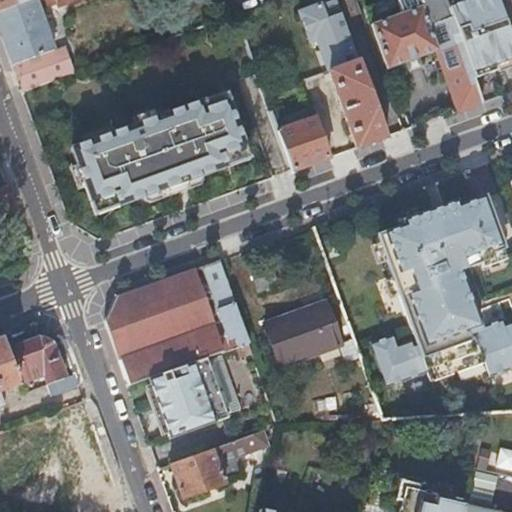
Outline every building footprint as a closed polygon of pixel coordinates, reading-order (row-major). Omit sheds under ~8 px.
[(38,0),(28,0),(0,10),(0,30),(13,66),(56,50),(41,8),(38,0)] [(0,0),(0,10),(28,0),(0,0)] [(38,0),(41,8),(57,3),(58,5),(71,0),(38,0)] [(387,137),(337,0),(333,0),(300,12),(310,41),(317,39),(356,148),(387,137)] [(474,80),(444,0),(396,0),(402,14),(371,25),(370,25),(386,69),(436,51),(458,111),(459,111),(482,102),(474,80)] [(507,27),(497,0),(444,0),(474,80),(496,72),(493,65),(511,57),(511,39),(510,35),(507,27)] [(511,0),(497,0),(507,27),(511,24),(511,0)] [(56,50),(13,66),(20,84),(43,75),(42,69),(60,62),(56,50)] [(511,57),(493,65),(496,72),(511,65),(511,57)] [(45,84),(73,74),(68,59),(60,62),(42,69),(43,75),(45,84)] [(43,75),(20,84),(23,93),(45,84),(43,75)] [(203,101),(72,149),(93,209),(117,200),(119,206),(227,167),(225,161),(248,152),(229,101),(206,110),(203,101)] [(315,118),(279,131),(294,171),(330,158),(315,118)] [(0,216),(17,211),(8,186),(0,188),(0,216)] [(503,254),(482,196),(455,206),(454,201),(401,220),(403,225),(375,234),(409,333),(412,344),(408,345),(406,341),(392,346),(388,338),(367,346),(383,389),(423,374),(426,383),(481,363),(486,378),(511,368),(511,321),(500,326),(498,321),(476,328),(474,322),(456,271),(503,254)] [(246,343),(217,260),(201,266),(228,341),(234,339),(237,347),(246,343)] [(219,347),(192,270),(115,298),(105,322),(127,387),(148,379),(204,359),(226,351),(225,345),(219,347)] [(281,290),(275,274),(254,282),(259,298),(281,290)] [(291,319),(304,357),(341,344),(327,306),(291,319)] [(279,367),(304,357),(291,319),(265,328),(279,367)] [(0,390),(18,384),(2,339),(0,339),(0,404),(4,404),(0,392),(0,390)] [(42,375),(46,384),(63,378),(52,345),(37,339),(12,348),(24,381),(42,375)] [(250,353),(246,343),(237,347),(234,348),(237,358),(250,353)] [(204,359),(148,379),(170,440),(225,419),(204,359)] [(80,386),(75,374),(63,378),(46,384),(50,396),(80,386)] [(77,505),(99,497),(101,496),(94,478),(93,478),(73,422),(74,422),(72,418),(47,428),(49,432),(34,441),(20,452),(9,466),(0,481),(0,511),(70,511),(71,511),(72,509),(73,508),(74,507),(75,506),(77,505)] [(266,445),(261,432),(170,465),(182,499),(222,484),(222,483),(242,475),(234,456),(266,445)] [(409,489),(416,490),(417,484),(397,480),(393,498),(400,500),(401,495),(409,489)] [(460,511),(463,504),(463,501),(416,490),(409,489),(401,495),(400,500),(396,511),(460,511)] [(86,511),(99,499),(99,497),(77,505),(75,506),(74,507),(73,508),(72,509),(71,511),(70,511),(86,511)]
